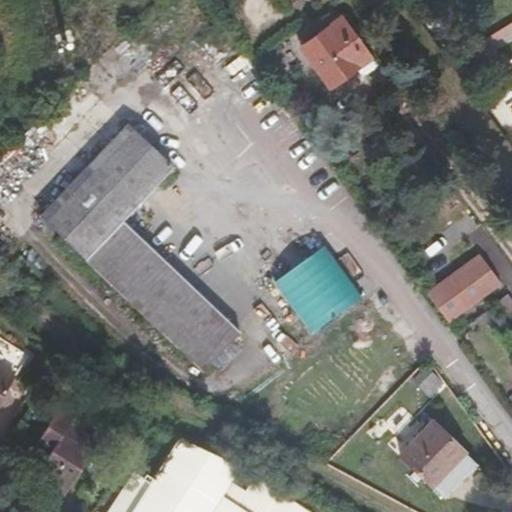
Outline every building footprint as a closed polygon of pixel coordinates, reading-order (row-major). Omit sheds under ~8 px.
[(300,47),(330,87),(356,68),(362,76),(377,65),(341,17),(300,47)] [(132,26),(61,96),(79,113),(149,43),(132,26)] [(356,68),(330,87),(336,95),(362,76),(356,68)] [(40,217),(204,370),(240,332),(122,220),(173,166),(128,124),(40,217)] [(322,243),(272,281),(312,332),(361,294),(322,243)] [(478,255),(426,292),(446,320),(498,283),(478,255)] [(506,325),(492,307),(482,314),(497,333),(506,325)] [(0,399),(15,377),(0,367),(0,399)] [(61,404),(39,439),(53,449),(49,456),(36,476),(65,495),(98,442),(69,424),(75,414),(61,404)] [(400,454),(445,498),(478,465),(433,422),(400,454)] [(310,511),(239,465),(177,437),(151,477),(144,473),(141,477),(134,473),(109,511),(310,511)] [(53,449),(39,439),(34,447),(49,456),(53,449)]
